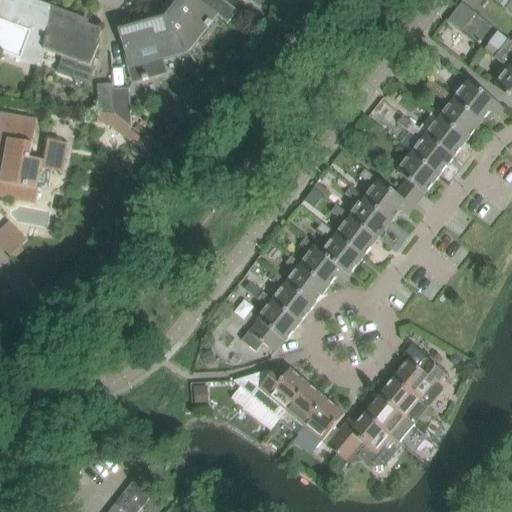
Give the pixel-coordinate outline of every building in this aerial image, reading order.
[(43,50),(52,7),(51,7),(49,11),(30,4),(31,0),(0,0),(0,52),(41,67),(44,50),(43,50)] [(170,0),(161,12),(189,53),(199,40),(196,38),(206,25),(208,26),(212,21),(211,20),(215,15),(218,16),(228,24),(238,12),(222,0),(170,0)] [(506,0),(498,0),(497,3),(505,9),(509,4),(510,3),(506,0)] [(451,15),(447,21),(459,30),(473,12),(461,2),(460,3),(457,8),(451,15)] [(99,45),(96,44),(101,30),(77,21),(78,17),(52,7),(43,50),(44,50),(41,67),(44,51),(63,57),(57,75),(73,81),(76,73),(91,79),(95,68),(91,66),(99,45)] [(161,12),(139,18),(117,24),(133,82),(143,79),(143,81),(148,80),(148,78),(166,73),(162,60),(189,53),(161,12)] [(499,51),(494,58),(508,69),(511,72),(511,42),(508,40),(499,51)] [(484,51),(494,58),(499,51),(489,44),(484,51)] [(511,72),(508,69),(494,87),(511,101),(511,72)] [(425,87),(435,95),(441,88),(431,80),(425,87)] [(498,118),(504,109),(469,81),(454,100),(483,122),(490,112),(498,118)] [(99,112),(114,114),(113,84),(97,85),(99,112)] [(113,84),(114,114),(116,115),(132,128),(129,89),(114,90),(113,84)] [(451,96),(441,88),(435,95),(445,103),(451,96)] [(483,122),(454,100),(440,118),(468,140),(483,122)] [(98,123),(108,125),(116,115),(114,114),(99,112),(98,123)] [(37,120),(0,113),(0,115),(0,154),(5,155),(0,182),(0,181),(0,198),(35,205),(38,189),(48,191),(52,171),(63,173),(68,144),(48,140),(45,161),(34,159),(35,153),(31,153),(37,120)] [(116,115),(108,125),(124,137),(132,128),(116,115)] [(397,123),(407,131),(413,124),(403,116),(397,123)] [(454,159),(468,140),(440,118),(425,136),(454,159)] [(423,132),(413,124),(407,131),(417,139),(423,132)] [(454,159),(425,136),(411,155),(439,177),(454,159)] [(439,177),(411,155),(397,173),(406,180),(400,188),(396,194),(397,194),(396,195),(414,208),(415,208),(417,205),(419,203),(439,177)] [(369,185),(375,178),(365,170),(359,177),(369,185)] [(379,181),(378,181),(365,199),(393,221),(401,212),(408,217),(414,209),(415,208),(414,208),(396,195),(397,194),(396,194),(395,194),(379,181)] [(318,182),(314,188),(328,199),(333,193),(318,182)] [(351,188),(345,195),(355,203),(361,196),(351,188)] [(379,239),(393,221),(365,199),(351,216),(379,239)] [(331,212),(341,220),(347,213),(337,205),(331,212)] [(337,234),(365,257),(379,239),(351,216),(337,234)] [(0,230),(0,245),(9,256),(26,242),(10,222),(0,230)] [(327,239),(333,231),(322,224),(317,231),(327,239)] [(350,276),(365,257),(337,234),(323,252),(350,276)] [(309,254),(301,265),(329,287),(337,278),(344,283),(350,276),(323,252),(322,252),(305,239),(300,246),(309,254)] [(277,275),(315,306),(329,287),(301,265),(291,257),(286,264),(295,272),(287,282),(277,275)] [(311,311),(315,306),(277,275),(272,282),(281,290),(273,301),(251,283),(250,284),(300,324),(311,311)] [(263,344),(275,353),(284,341),(286,343),(300,324),(250,284),(245,290),(267,308),(257,320),(258,321),(242,341),(256,353),(263,344)] [(212,349),(201,354),(205,366),(217,361),(212,349)] [(449,361),(450,365),(454,366),(458,365),(459,361),(458,357),(454,356),(450,357),(449,361)] [(394,380),(421,402),(429,408),(444,390),(438,385),(445,377),(427,360),(419,369),(410,361),(394,380)] [(249,377),(234,382),(240,387),(250,395),(241,406),(271,431),(280,420),(287,412),(309,385),(290,370),(282,380),(273,372),(272,373),(269,371),(249,377)] [(421,402),(394,380),(380,397),(406,419),(406,420),(410,423),(412,420),(416,424),(429,408),(421,402)] [(309,385),(287,412),(304,427),(326,400),(309,385)] [(194,388),(196,407),(208,406),(206,387),(194,388)] [(400,443),(416,424),(412,420),(410,423),(406,420),(406,419),(380,397),(365,415),(392,437),(400,443)] [(304,427),(298,434),(316,450),(323,442),(345,415),(326,400),(304,427)] [(392,437),(365,415),(357,425),(350,419),(328,446),(337,454),(347,462),(350,464),(364,461),(372,467),(386,466),(395,455),(384,446),(392,437)] [(337,454),(331,462),(341,470),(347,462),(337,454)] [(129,488),(147,502),(154,493),(136,478),(129,488)] [(121,497),(140,511),(147,502),(129,488),(121,497)] [(122,511),(139,511),(140,511),(121,497),(114,506),(122,511)]
